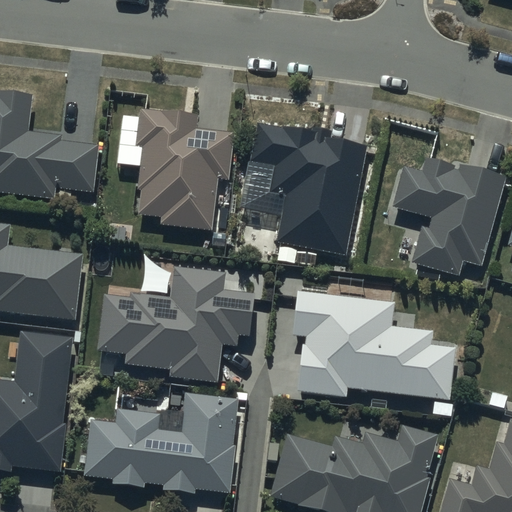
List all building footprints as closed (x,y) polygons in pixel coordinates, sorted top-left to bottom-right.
[(0,193),(54,200),(56,190),(93,194),(99,147),(61,143),(62,137),(26,133),(31,97),(0,93),(0,193)] [(196,117),(140,111),(136,148),(141,149),(137,192),(141,192),(139,217),(160,219),(159,226),(212,231),(216,181),(228,182),(233,132),(195,129),(196,117)] [(284,130),(257,125),(251,163),(275,168),(271,194),(286,197),(278,244),(346,256),(365,149),(329,143),(330,136),(315,133),(315,135),(284,129),(284,130)] [(429,229),(421,227),(411,265),(459,278),(463,264),(481,269),(505,179),(461,167),(460,172),(455,171),(456,167),(426,159),(422,174),(403,169),(393,208),(432,218),(429,229)] [(11,227),(0,226),(0,312),(74,322),(82,256),(8,247),(11,227)] [(130,298),(104,295),(97,353),(126,356),(125,365),(169,371),(168,378),(218,384),(222,346),(236,348),(237,337),(249,338),(254,296),(224,293),(226,275),(173,269),(169,299),(131,294),(130,298)] [(305,346),(302,346),(297,393),(346,398),(347,390),(449,401),(455,349),(431,347),(432,333),(392,328),(395,304),(296,294),(292,338),(305,340),(305,346)] [(0,474),(10,475),(11,469),(58,474),(64,426),(61,426),(71,340),(18,334),(13,383),(0,381),(0,474)] [(231,447),(237,400),(184,396),(180,435),(158,432),(159,417),(118,412),(117,425),(89,422),(83,479),(111,482),(111,487),(144,491),(145,485),(162,487),(162,493),(195,497),(196,492),(230,495),(235,447),(231,447)] [(511,511),(511,421),(510,421),(503,445),(496,444),(489,470),(477,467),(471,487),(448,480),(439,511),(511,511)] [(425,478),(438,437),(400,426),(396,442),(365,433),(362,445),(335,438),(332,448),(285,436),(268,499),(297,507),(296,508),(310,511),(421,511),(431,480),(425,478)]
